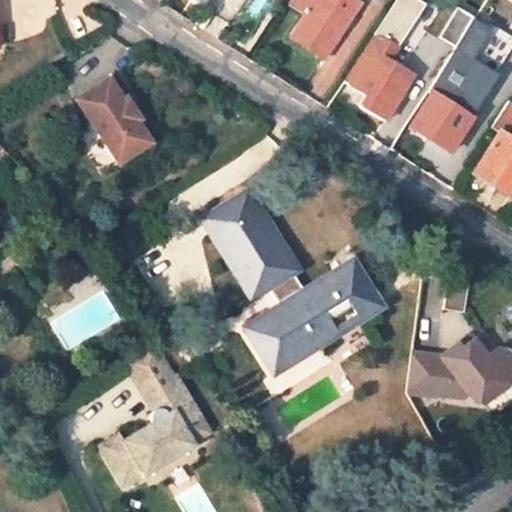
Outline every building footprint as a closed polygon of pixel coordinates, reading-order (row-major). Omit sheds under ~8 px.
[(323,58),(358,4),(352,0),(294,0),(291,6),(304,14),(289,37),(323,58)] [(463,79),(447,103),(431,93),(409,128),(449,153),(498,77),(479,66),(496,38),(477,26),(449,71),(463,79)] [(390,63),(400,46),(376,29),(340,82),(355,92),(350,101),(384,122),(412,78),(390,63)] [(488,54),(502,62),(511,42),(511,36),(501,31),(488,54)] [(432,34),(421,50),(441,63),(452,47),(432,34)] [(110,75),(77,95),(116,160),(149,140),(136,119),(139,117),(126,94),(122,96),(110,75)] [(511,198),(511,195),(511,141),(504,136),(511,123),(511,108),(506,104),(490,129),(498,134),(474,174),(511,198)] [(247,192),(202,220),(249,299),(266,288),(278,308),(244,329),(272,374),(379,308),(352,263),(303,293),(292,274),(295,272),(247,192)] [(463,310),(468,289),(447,284),(443,305),(463,310)] [(469,336),(456,344),(459,349),(472,342),(469,336)] [(146,412),(147,417),(118,436),(116,431),(96,442),(119,480),(137,468),(140,473),(192,442),(190,437),(205,428),(150,337),(122,354),(146,394),(151,391),(158,402),(156,405),(152,405),(149,407),(148,408),(146,412)] [(456,344),(435,356),(406,351),(398,390),(428,395),(428,393),(456,398),(461,395),(467,403),(474,404),(511,382),(511,380),(511,368),(504,355),(494,352),(483,359),(472,342),(459,349),(456,344)]
